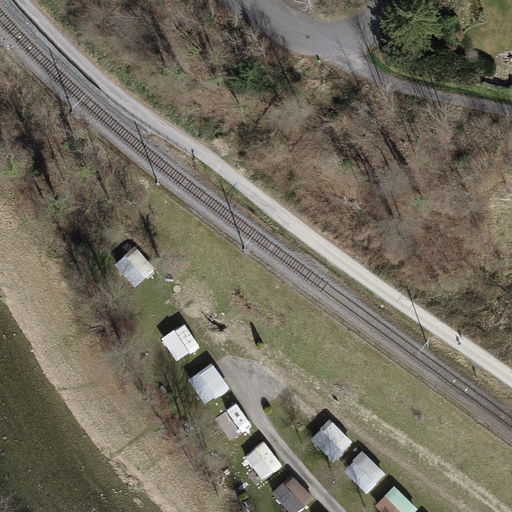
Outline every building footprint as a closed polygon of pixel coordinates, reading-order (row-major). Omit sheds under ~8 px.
[(177,364),(201,349),(186,326),(162,341),(177,364)] [(215,367),(189,383),(204,407),(230,391),(215,367)] [(217,423),(240,406),(230,392),(207,409),(217,423)] [(219,422),(232,442),(254,428),(241,409),(219,422)] [(333,426),(315,445),(336,465),(354,445),(333,426)] [(246,459),(265,441),(253,429),(234,446),(246,459)] [(263,482),(283,467),(267,444),(246,459),(263,482)] [(348,474),(367,496),(387,480),(368,458),(348,474)] [(386,511),(416,511),(399,491),(381,505),(386,511)]
